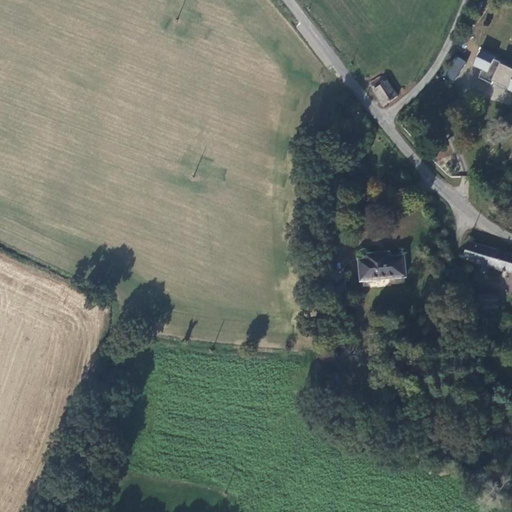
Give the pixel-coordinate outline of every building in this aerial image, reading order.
[(456,55),(443,76),(453,82),(466,62),(456,55)] [(511,69),(500,64),(492,79),(511,89),(511,69)] [(482,81),(470,87),(474,94),(486,89),(482,81)] [(382,83),(370,93),(374,97),(385,88),(382,83)] [(385,88),(374,97),(385,113),(396,104),(385,88)] [(511,281),(511,262),(464,247),(461,252),(466,255),(463,266),(511,281)] [(361,283),(406,281),(404,260),(390,261),(390,256),(367,258),(367,263),(360,263),(361,283)] [(328,287),(330,309),(346,308),(345,286),(328,287)] [(484,304),(470,303),(472,323),(484,323),(484,304)] [(494,304),(484,304),(484,323),(495,321),(494,304)]
